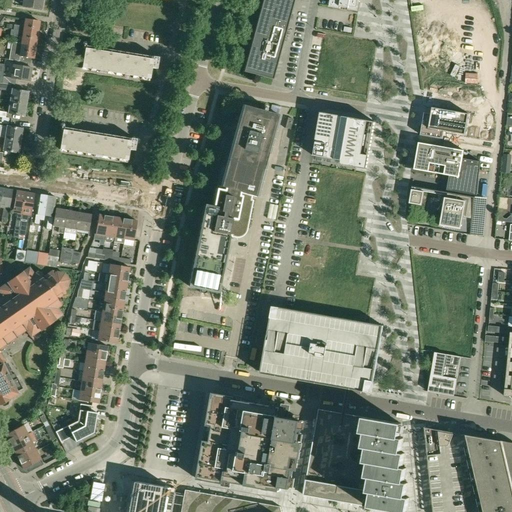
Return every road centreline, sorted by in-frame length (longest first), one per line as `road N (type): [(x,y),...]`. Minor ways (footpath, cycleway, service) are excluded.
road 1 (unclassified): [(471,422),(511,9)]
road 2 (residential): [(389,118),(403,142),(381,237),(412,405)]
road 3 (residential): [(136,361),(413,412)]
road 4 (unclassified): [(12,504),(110,451),(136,361)]
road 5 (residential): [(31,184),(62,0)]
road 6 (residential): [(198,83),(365,114)]
road 7 (unclassified): [(136,361),(164,207)]
road 8 (residential): [(164,207),(31,184)]
road 9 (unclassified): [(164,207),(198,83)]
road 10 (residential): [(389,118),(403,94),(386,0)]
